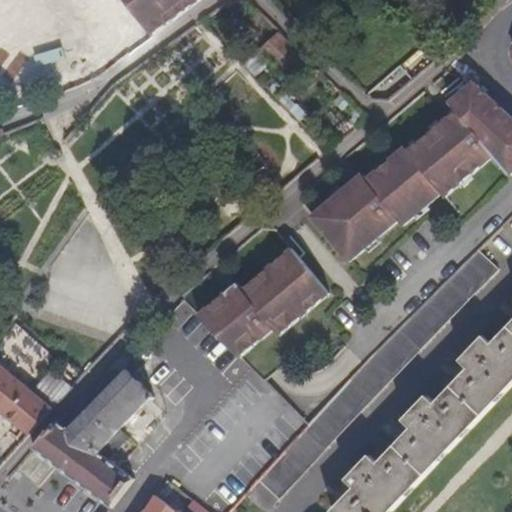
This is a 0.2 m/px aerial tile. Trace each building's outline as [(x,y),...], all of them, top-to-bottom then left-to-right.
[(0,0),(0,43),(41,13),(31,0),(0,0)] [(52,28),(90,0),(31,0),(41,13),(52,28)] [(150,37),(199,0),(123,0),(142,26),(150,37)] [(300,67),(289,42),(278,31),(261,47),(288,73),(300,67)] [(85,77),(72,56),(47,71),(59,92),(85,77)] [(386,103),(412,81),(397,64),(363,93),(372,102),(386,103)] [(461,90),(457,85),(452,90),(457,94),(461,90)] [(420,208),(434,196),(438,201),(453,188),(459,183),(483,162),(488,158),(497,169),(505,178),(511,171),(511,127),(466,86),(461,90),(457,94),(443,106),(450,114),(455,120),(446,129),(440,122),(434,127),(426,134),(410,147),(405,151),(401,155),(397,151),(383,164),(369,175),(359,183),(348,192),(343,186),(340,189),(381,232),(390,224),(395,229),(407,218),(420,208)] [(296,107),(289,113),(300,124),(306,117),(296,107)] [(446,129),(455,120),(450,114),(447,116),(443,120),(440,122),(446,129)] [(352,128),(344,119),(332,129),(339,138),(352,128)] [(426,134),(434,127),(431,123),(422,131),(426,134)] [(497,169),(488,158),(483,162),(492,173),(497,169)] [(369,175),(383,164),(378,159),(365,170),(369,175)] [(348,192),(359,183),(354,178),(343,186),(348,192)] [(457,192),(462,186),(459,183),(453,188),(457,192)] [(381,232),(340,189),(303,221),(341,265),(356,253),(369,242),(381,232)] [(412,223),(424,212),(420,208),(407,218),(412,223)] [(361,257),(373,246),(369,242),(356,253),(361,257)] [(327,444),(356,413),(386,380),(417,349),(458,307),(495,270),(476,252),(438,290),(371,356),(306,428),(256,484),(276,503),(301,474),(327,444)] [(276,340),(325,299),(288,254),(240,294),(229,304),(223,298),(195,320),(237,361),(270,333),(276,340)] [(229,304),(240,294),(234,288),(223,297),(223,298),(229,304)] [(388,511),(511,382),(511,322),(487,348),(478,340),(456,364),(465,372),(432,406),(422,399),(400,423),(409,431),(375,466),(365,458),(343,482),(352,490),(330,511),(388,511)] [(98,456),(98,453),(101,452),(110,459),(128,438),(121,432),(152,396),(115,363),(90,388),(68,412),(53,427),(45,436),(32,451),(114,511),(135,483),(98,456)] [(33,395),(0,367),(0,413),(29,437),(53,411),(72,391),(51,374),(33,395)] [(170,511),(155,500),(146,511),(170,511)]
